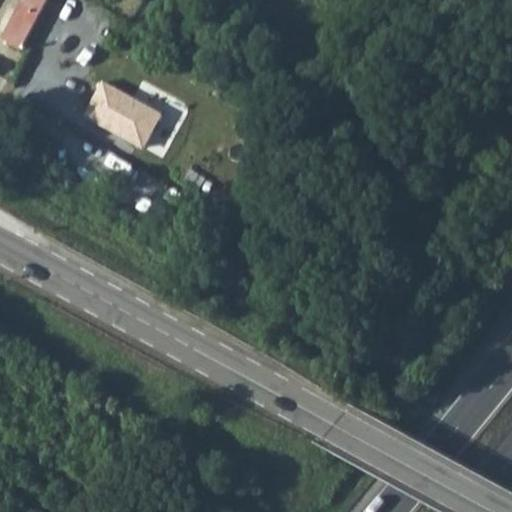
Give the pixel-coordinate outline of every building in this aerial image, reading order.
[(24,0),(3,41),(23,51),(49,0),(24,0)] [(100,34),(111,15),(83,0),(77,0),(68,17),(100,34)] [(162,113),(103,81),(84,117),(145,149),(162,113)] [(210,175),(213,170),(208,166),(205,172),(210,175)] [(206,182),(190,172),(182,185),(198,195),(206,182)]
